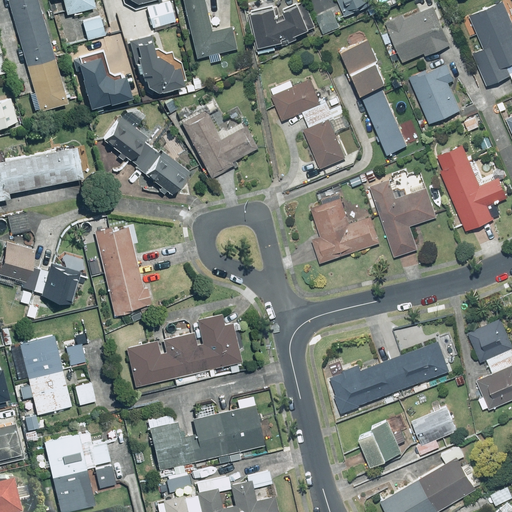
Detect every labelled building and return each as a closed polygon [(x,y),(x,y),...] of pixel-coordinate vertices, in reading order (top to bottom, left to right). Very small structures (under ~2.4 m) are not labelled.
[(5,0),(33,91),(28,93),(33,110),(65,101),(35,0),(5,0)] [(91,0),(59,0),(64,14),(93,6),(91,0)] [(181,0),(194,55),(207,52),(210,61),(220,59),(218,52),(237,47),(232,25),(211,30),(203,0),(181,0)] [(370,0),(337,0),(339,4),(314,16),(322,33),(338,25),(336,21),(373,5),(370,0)] [(511,22),(503,1),(467,15),(480,48),(473,51),(486,83),(510,74),(511,79),(511,22)] [(174,20),(169,2),(146,8),(150,26),(174,20)] [(269,6),(248,13),(259,45),(307,29),(298,4),(281,9),(284,18),(274,21),(269,6)] [(424,54),(448,43),(431,6),(404,19),(402,14),(385,22),(391,35),(383,39),(387,46),(392,44),(395,49),(389,52),(393,60),(399,57),(401,62),(423,52),(424,54)] [(103,33),(98,15),(81,20),(85,37),(103,33)] [(145,35),(128,40),(143,84),(153,91),(179,82),(174,67),(151,54),(145,35)] [(374,62),(377,61),(367,38),(339,50),(357,93),(359,92),(385,153),(405,145),(379,82),(382,81),(374,62)] [(95,55),(73,62),(90,112),(102,108),(100,103),(126,94),(119,73),(108,77),(100,72),(95,55)] [(459,109),(448,82),(454,80),(446,63),(427,72),(426,68),(408,76),(428,122),(459,109)] [(320,101),(310,78),(292,86),(289,80),(270,88),(273,95),(271,96),(281,119),(301,110),(308,126),(302,129),(320,168),(345,156),(334,131),(349,125),(339,104),(330,108),(326,99),(320,101)] [(202,111),(180,123),(210,177),(221,171),(219,167),(224,164),(226,167),(232,164),(235,168),(240,165),(236,159),(257,147),(244,123),(219,137),(206,113),(218,106),(214,98),(199,106),(202,111)] [(0,125),(15,121),(9,99),(0,101),(0,125)] [(131,102),(102,139),(158,184),(155,188),(161,193),(164,189),(168,192),(186,169),(159,148),(157,151),(143,139),(145,136),(133,127),(144,113),(131,102)] [(467,131),(478,125),(473,116),(462,121),(467,131)] [(5,190),(77,175),(71,144),(0,159),(0,196),(6,196),(5,190)] [(474,160),(468,162),(461,144),(437,154),(444,169),(439,171),(465,229),(500,214),(494,201),(506,196),(495,172),(482,177),(474,160)] [(389,179),(369,186),(393,256),(416,249),(408,225),(436,215),(426,185),(394,196),(389,179)] [(321,200),(323,205),(311,209),(320,234),(312,237),(320,261),(379,242),(370,216),(349,223),(339,194),(321,200)] [(28,228),(23,212),(6,216),(10,233),(28,228)] [(140,286),(126,227),(97,234),(100,243),(95,244),(112,312),(150,303),(145,285),(140,286)] [(46,269),(27,264),(32,249),(1,240),(0,244),(0,282),(12,286),(14,277),(22,279),(20,287),(23,288),(19,300),(29,303),(32,290),(40,292),(39,295),(61,301),(62,297),(73,301),(81,271),(48,262),(46,269)] [(124,346),(133,385),(240,360),(231,322),(221,324),(219,313),(196,318),(201,342),(196,343),(193,331),(161,339),(164,352),(158,353),(155,339),(124,346)] [(511,398),(511,343),(501,317),(468,331),(480,360),(485,358),(492,372),(476,379),(488,408),(511,398)] [(18,342),(28,383),(15,386),(18,399),(31,396),(35,413),(69,405),(52,334),(18,342)] [(353,404),(448,369),(437,340),(360,368),(359,365),(341,371),(353,404)] [(84,360),(81,342),(66,345),(69,363),(84,360)] [(0,404),(7,402),(5,394),(8,393),(1,364),(0,364),(0,404)] [(90,381),(73,384),(77,404),(94,400),(90,381)] [(242,449),(263,443),(250,395),(237,399),(238,406),(186,419),(190,433),(179,436),(173,412),(144,420),(160,477),(192,468),(191,463),(219,455),(221,463),(244,456),(242,449)] [(457,429),(445,404),(410,420),(420,442),(415,444),(419,454),(438,445),(435,439),(457,429)] [(34,414),(23,417),(27,430),(37,427),(34,414)] [(371,431),(356,437),(368,465),(400,451),(397,443),(405,440),(401,430),(393,433),(388,419),(369,427),(371,431)] [(0,455),(16,451),(9,423),(0,425),(0,455)] [(86,430),(42,441),(59,511),(93,504),(84,466),(110,460),(106,442),(90,446),(86,430)] [(434,511),(474,487),(458,458),(464,455),(459,445),(441,454),(445,462),(379,503),(385,511),(434,511)] [(109,464),(93,468),(97,487),(114,483),(109,464)] [(228,484),(226,475),(190,483),(188,474),(161,481),(165,499),(155,502),(157,511),(275,511),(272,496),(254,500),(251,487),(271,482),(268,470),(244,475),(245,480),(228,484)] [(496,505),(511,496),(507,485),(490,494),(496,505)] [(0,511),(18,511),(17,503),(29,501),(26,486),(0,491),(0,511)] [(498,508),(502,511),(500,511),(511,511),(511,505),(507,500),(498,508)]
